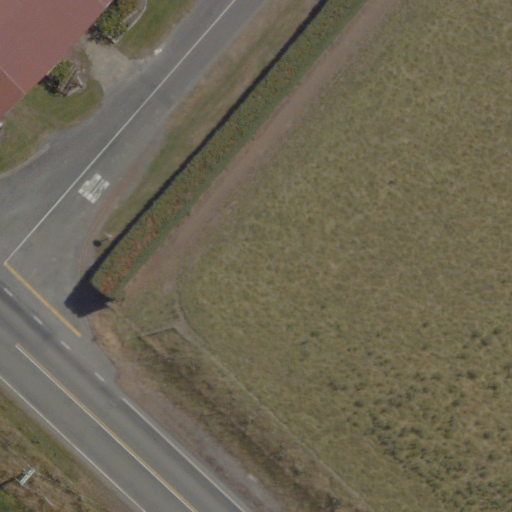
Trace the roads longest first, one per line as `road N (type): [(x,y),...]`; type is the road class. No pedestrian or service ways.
road 1 (residential): [(0,267),(231,0)]
road 2 (secondary): [(0,330),(196,511)]
